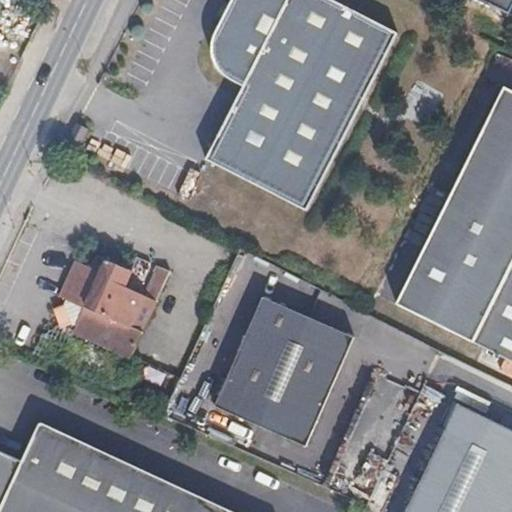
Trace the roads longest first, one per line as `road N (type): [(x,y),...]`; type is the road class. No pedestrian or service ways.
road 1 (unknown): [(0,372),(283,511)]
road 2 (secondary): [(0,175),(85,0)]
